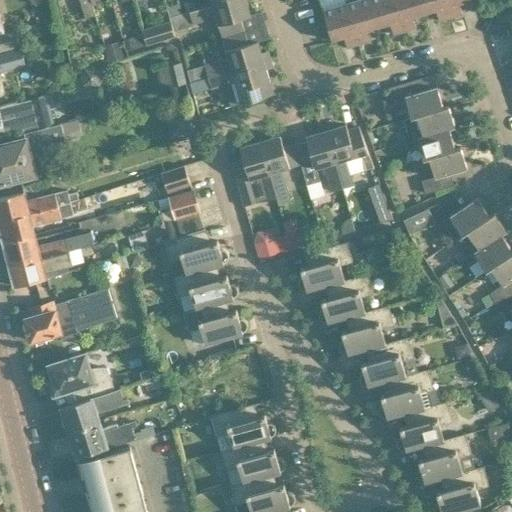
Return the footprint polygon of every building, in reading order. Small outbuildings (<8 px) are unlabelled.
[(80,0),(85,16),(96,13),(92,0),(91,0),(80,0)] [(189,10),(196,9),(212,4),(227,0),(189,0),(184,2),(187,11),(189,10)] [(227,0),(212,4),(196,9),(189,10),(193,24),(216,17),(222,37),(244,31),(241,18),(250,15),(245,0),(227,0)] [(370,0),(357,0),(346,3),(358,44),(370,41),(367,30),(378,26),(370,0)] [(395,0),(370,0),(378,26),(390,23),(393,34),(404,31),(395,0)] [(420,0),(395,0),(404,31),(416,27),(413,16),(424,13),(420,0)] [(445,0),(420,0),(424,13),(436,9),(439,20),(450,17),(445,0)] [(445,0),(450,17),(462,14),(459,3),(468,0),(445,0)] [(346,3),(342,5),(323,10),(332,40),(344,36),(347,47),(358,44),(346,3)] [(167,7),(170,16),(182,12),(179,4),(167,7)] [(511,11),(496,16),(499,25),(506,22),(511,26),(511,11)] [(170,20),(144,27),(149,42),(175,35),(170,20)] [(145,33),(123,39),(126,49),(149,42),(144,27),(143,28),(145,33)] [(0,35),(0,54),(21,49),(17,31),(5,34),(0,35)] [(204,63),(208,77),(270,59),(268,50),(261,52),(258,41),(248,43),(244,31),(222,37),(227,56),(204,63)] [(106,44),(110,61),(123,58),(118,41),(106,44)] [(0,87),(4,87),(0,72),(0,70),(25,64),(21,49),(0,54),(0,87)] [(270,59),(208,77),(211,88),(222,85),(223,91),(230,103),(231,106),(263,97),(259,84),(270,81),(266,69),(273,67),(270,59)] [(157,68),(162,88),(184,82),(179,62),(157,68)] [(84,69),(81,76),(84,84),(91,87),(99,84),(102,78),(99,70),(92,66),(84,69)] [(388,87),(392,100),(406,95),(412,116),(443,107),(437,86),(429,88),(426,76),(388,87)] [(0,106),(0,133),(23,127),(24,133),(50,126),(42,97),(28,100),(0,106)] [(407,131),(410,139),(455,126),(449,105),(443,107),(412,116),(412,117),(417,115),(421,127),(407,131)] [(165,114),(172,137),(197,130),(190,107),(165,114)] [(23,133),(25,138),(0,144),(0,183),(43,173),(38,156),(44,154),(42,146),(78,137),(74,120),(50,126),(24,133),(23,133)] [(332,121),(324,124),(342,186),(354,183),(351,172),(356,171),(375,165),(363,132),(349,136),(346,124),(334,128),(332,121)] [(330,189),(342,186),(324,124),(316,126),(317,132),(306,136),(307,142),(297,145),(296,143),(295,143),(309,192),(322,189),(316,167),(323,165),(330,189)] [(455,126),(410,139),(410,140),(403,142),(406,150),(420,146),(424,158),(461,147),(461,146),(455,148),(449,129),(455,127),(455,126)] [(260,141),(276,196),(278,203),(290,199),(280,167),(288,165),(286,154),(280,135),(260,141)] [(243,158),(232,162),(245,205),(276,196),(260,141),(240,147),(243,158)] [(461,147),(424,158),(424,159),(429,157),(435,178),(467,168),(461,147)] [(184,165),(162,172),(168,192),(191,184),(184,165)] [(431,178),(421,180),(425,193),(434,190),(431,178)] [(23,192),(0,197),(0,220),(70,202),(69,200),(78,198),(92,194),(91,189),(76,192),(76,191),(68,193),(66,189),(50,193),(25,200),(23,192)] [(192,189),(157,198),(164,221),(176,217),(198,211),(192,189)] [(478,197),(461,208),(450,215),(462,233),(489,215),(478,197)] [(70,202),(0,220),(0,227),(4,241),(33,233),(31,224),(72,214),(70,202)] [(373,217),(382,222),(392,218),(388,208),(379,204),(373,217)] [(436,222),(429,207),(403,219),(410,234),(436,222)] [(440,207),(432,213),(439,224),(447,218),(440,207)] [(198,211),(176,217),(181,236),(205,229),(205,227),(204,227),(199,212),(198,211)] [(489,215),(462,233),(463,234),(467,231),(474,242),(462,249),(467,256),(502,234),(507,231),(494,212),(489,215)] [(342,229),(343,233),(354,229),(351,216),(348,217),(346,219),(344,220),(343,222),(342,225),(342,229)] [(284,222),(288,234),(291,247),(303,244),(296,218),(284,222)] [(173,276),(212,267),(224,263),(224,262),(226,261),(228,259),(229,256),(228,253),(227,251),(225,249),(223,249),(220,249),(217,240),(206,243),(203,232),(207,231),(207,229),(206,230),(205,229),(181,236),(164,241),(169,262),(182,258),(186,272),(173,276)] [(129,234),(133,249),(148,245),(144,230),(129,234)] [(33,233),(4,241),(10,265),(69,249),(92,243),(89,231),(36,245),(33,233)] [(288,234),(256,244),(259,257),(291,247),(288,234)] [(511,249),(502,234),(467,256),(462,260),(467,267),(469,265),(476,277),(486,270),(511,253),(511,249)] [(301,267),(303,276),(301,278),(299,280),(298,282),(298,285),(299,287),(301,289),(304,290),(307,290),(368,273),(344,280),(340,265),(353,262),(347,241),(304,253),(305,254),(309,253),(312,264),(301,267)] [(69,249),(10,265),(15,286),(35,281),(43,279),(46,278),(44,270),(72,263),(69,249)] [(127,256),(130,266),(142,263),(138,252),(127,256)] [(511,253),(486,270),(486,271),(491,267),(503,285),(511,279),(511,253)] [(212,267),(173,276),(179,296),(191,293),(195,307),(183,311),(233,298),(233,297),(236,296),(237,293),(238,291),(237,288),(236,286),(234,284),(232,283),(229,284),(227,274),(215,278),(212,267)] [(438,277),(446,289),(455,284),(447,272),(438,277)] [(368,273),(307,290),(307,291),(330,285),(333,296),(321,299),(324,308),(321,309),(319,312),(319,314),(319,316),(320,319),(322,321),(325,322),(327,321),(328,322),(389,305),(365,311),(361,297),(374,293),(368,273)] [(53,288),(50,277),(46,278),(43,279),(35,281),(39,292),(53,288)] [(499,287),(490,293),(496,303),(506,297),(499,287)] [(53,301),(50,302),(30,307),(33,315),(25,317),(31,340),(60,332),(63,339),(79,334),(78,330),(117,318),(108,288),(54,305),(53,301)] [(435,294),(444,328),(458,324),(438,293),(435,294)] [(506,297),(496,303),(501,312),(511,307),(506,297)] [(233,298),(183,311),(188,331),(201,327),(205,343),(216,341),(243,333),(243,332),(245,330),(247,328),(247,325),(247,322),(246,320),(244,319),(241,318),(239,318),(236,309),(224,312),(222,301),(233,298)] [(389,305),(328,322),(328,323),(350,316),(353,327),(342,331),(344,340),(341,341),(339,343),(339,346),(339,348),(341,351),(343,353),(345,353),(348,353),(348,354),(409,337),(408,337),(385,343),(381,328),(394,325),(389,305)] [(409,337),(348,354),(370,348),(373,359),(361,362),(364,372),(361,373),(360,375),(359,377),(359,380),(360,383),(362,384),(364,385),(368,385),(368,386),(428,369),(417,371),(413,357),(414,357),(409,337)] [(205,343),(194,347),(203,381),(225,375),(252,367),(248,354),(241,356),(239,350),(219,355),(216,341),(205,343)] [(454,347),(458,359),(471,355),(466,343),(454,347)] [(85,352),(67,357),(48,364),(53,380),(49,381),(54,395),(74,389),(78,401),(69,404),(114,390),(107,367),(90,367),(85,352)] [(169,359),(168,353),(158,356),(160,362),(169,359)] [(465,360),(468,369),(477,367),(475,358),(465,360)] [(428,369),(368,386),(390,380),(393,391),(381,394),(383,404),(381,405),(379,407),(378,409),(378,412),(379,414),(381,416),(384,417),(387,417),(387,418),(447,401),(425,407),(421,392),(433,389),(428,369)] [(225,375),(203,381),(212,414),(261,401),(258,388),(250,390),(248,384),(229,389),(225,375)] [(61,406),(69,431),(100,421),(97,412),(129,402),(127,398),(133,396),(129,385),(114,390),(69,404),(61,406)] [(491,391),(480,397),(488,412),(499,406),(491,391)] [(220,450),(221,450),(271,437),(271,436),(274,434),(275,432),(276,430),(275,427),(274,425),(272,423),(270,422),(267,422),(265,413),(253,417),(250,406),(262,403),(261,401),(212,414),(211,415),(217,435),(229,432),(233,446),(220,450)] [(447,401),(387,418),(409,413),(412,423),(400,427),(402,436),(399,437),(398,440),(397,442),(398,445),(399,447),(400,448),(403,449),(406,449),(406,450),(466,434),(465,433),(444,439),(440,424),(452,421),(447,401)] [(100,421),(69,431),(77,456),(154,432),(152,424),(140,428),(140,431),(133,433),(131,427),(136,426),(134,420),(102,430),(100,421)] [(508,434),(508,422),(488,428),(491,439),(508,434)] [(466,434),(406,450),(427,445),(430,456),(418,459),(421,468),(418,469),(417,471),(416,474),(416,476),(417,479),(419,481),(421,482),(424,481),(425,482),(484,466),(484,465),(462,471),(458,457),(471,453),(466,434)] [(271,437),(221,450),(226,470),(239,467),(243,481),(230,485),(280,471),(283,469),(285,467),(285,464),(285,461),(283,459),(282,458),(279,457),(277,457),(274,448),(262,451),(259,440),(271,437)] [(147,511),(130,446),(97,455),(78,460),(83,478),(90,476),(93,485),(85,487),(92,511),(147,511)] [(484,466),(425,482),(425,483),(445,477),(448,488),(436,491),(439,500),(437,502),(435,504),(434,506),(434,509),(436,511),(453,511),(481,505),(476,489),(489,486),(484,466)] [(280,471),(230,485),(235,505),(248,501),(251,511),(267,511),(290,506),(290,505),(292,504),(294,502),(295,498),(294,496),(293,494),(291,492),(288,492),(286,492),(284,483),(272,486),(269,475),(281,472),(280,471)]
